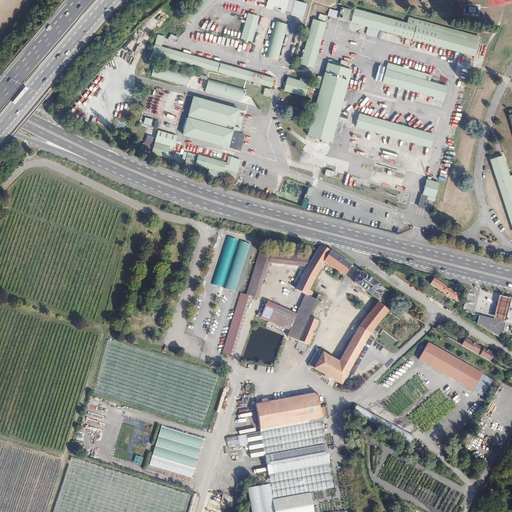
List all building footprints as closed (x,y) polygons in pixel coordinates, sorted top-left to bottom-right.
[(193,22),(213,0),(198,0),(186,13),(191,17),(189,19),(193,22)] [(303,19),(307,4),(292,0),(267,0),(265,8),(303,19)] [(345,21),(348,8),(341,6),(337,19),(345,21)] [(466,40),(468,34),(408,18),(407,24),(355,10),(351,22),(474,56),(477,44),(466,40)] [(251,43),(259,17),(248,14),(241,39),(251,43)] [(313,68),(326,23),(313,20),(301,64),(313,68)] [(278,61),(288,25),(275,21),(265,57),(278,61)] [(177,39),(179,35),(170,31),(168,36),(177,39)] [(274,79),(162,47),(164,37),(158,35),(155,45),(154,45),(151,53),(177,61),(176,64),(184,66),(185,63),(271,87),(274,79)] [(187,87),(191,73),(155,63),(151,77),(187,87)] [(331,143),(352,70),(328,63),(307,136),(331,143)] [(447,87),(429,82),(431,76),(388,63),(382,82),(444,99),(447,87)] [(378,66),(375,80),(381,81),(384,67),(378,66)] [(314,87),(319,88),(322,77),(318,76),(314,87)] [(244,88),(208,78),(205,91),(241,101),(244,88)] [(305,97),(309,81),(300,78),(299,81),(287,78),(284,91),(305,97)] [(235,147),(240,129),(234,127),(239,110),(193,97),(187,119),(183,133),(183,135),(228,148),(229,145),(235,147)] [(434,135),(359,114),(355,127),(430,148),(434,135)] [(144,117),(143,124),(150,126),(152,119),(144,117)] [(174,146),(176,136),(158,131),(155,141),(174,146)] [(149,142),(151,135),(145,133),(143,140),(149,142)] [(166,158),(169,148),(173,149),(174,146),(155,141),(151,153),(166,158)] [(225,163),(188,152),(185,162),(209,169),(207,175),(217,178),(219,171),(223,172),(224,170),(225,165),(225,164),(225,163)] [(490,159),(509,219),(511,218),(511,175),(509,176),(502,156),(490,159)] [(236,173),(240,161),(233,158),(230,166),(225,165),(224,170),(236,173)] [(234,180),(236,173),(224,170),(223,172),(222,176),(234,180)] [(333,179),(334,173),(326,171),(324,177),(333,179)] [(435,198),(439,183),(427,179),(422,194),(435,198)] [(424,209),(427,197),(422,195),(419,207),(424,209)] [(236,292),(249,244),(239,241),(226,289),(236,292)] [(351,265),(330,250),(320,245),(319,246),(314,254),(308,265),(295,290),(305,295),(287,336),(308,345),(318,321),(308,317),(316,299),(311,297),(306,295),(309,290),(314,278),(324,262),(344,276),(351,265)] [(274,261),(276,255),(265,251),(249,294),(261,299),(274,261)] [(308,265),(314,254),(278,251),(276,255),(274,261),(308,265)] [(382,286),(361,272),(354,283),(378,299),(383,292),(379,290),(382,286)] [(429,284),(455,301),(459,295),(433,278),(429,284)] [(494,317),(505,320),(508,310),(511,298),(499,295),(496,307),(494,317)] [(341,384),(369,334),(388,310),(378,303),(359,327),(339,362),(317,350),(308,365),(341,384)] [(288,330),(294,314),(273,306),(267,322),(288,330)] [(477,323),(501,338),(506,322),(479,314),(477,323)] [(481,347),(465,337),(461,344),(477,354),(481,347)] [(483,374),(430,344),(421,359),(474,390),(483,374)] [(493,353),(481,347),(477,354),(489,361),(493,353)] [(260,429),(321,418),(326,417),(324,407),(319,408),(316,393),(267,402),(261,403),(255,404),(260,429)] [(323,428),(321,418),(260,429),(262,440),(323,428)] [(511,418),(499,418),(499,422),(503,423),(502,427),(502,433),(508,433),(508,427),(511,427),(511,418)] [(159,427),(149,466),(192,477),(202,438),(159,427)] [(263,447),(324,436),(323,428),(262,440),(263,447)] [(262,440),(260,429),(246,432),(248,442),(262,440)] [(240,446),(238,436),(226,438),(228,448),(240,446)] [(265,455),(326,444),(324,436),(263,447),(265,455)] [(262,440),(248,442),(249,450),(263,447),(262,440)] [(268,474),(329,463),(326,444),(265,455),(268,474)] [(263,447),(249,450),(251,458),(265,455),(263,447)] [(133,463),(140,465),(142,458),(135,456),(133,463)] [(67,459),(52,511),(183,511),(188,495),(179,493),(180,489),(67,459)] [(271,490),(332,479),(329,463),(268,474),(270,485),(271,490)] [(310,492),(334,487),(332,479),(271,490),(273,499),(310,492)] [(271,490),(270,485),(249,489),(252,511),(275,511),(273,499),(271,490)] [(275,511),(314,511),(310,492),(273,499),(275,511)] [(223,493),(221,500),(232,505),(234,498),(223,493)]
